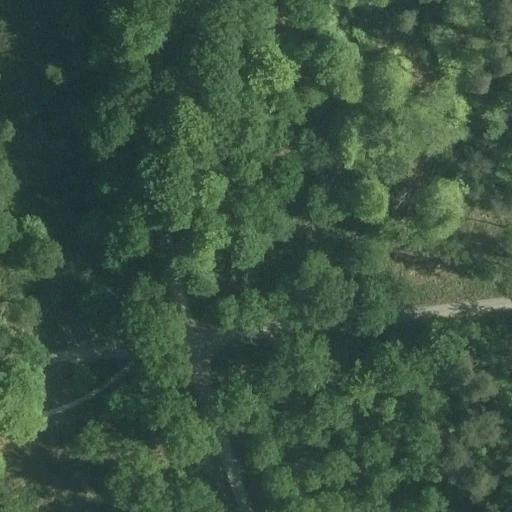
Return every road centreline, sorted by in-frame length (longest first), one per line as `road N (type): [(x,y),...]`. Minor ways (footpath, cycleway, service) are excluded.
road 1 (track): [(191,340),(111,0)]
road 2 (track): [(192,341),(511,306)]
road 3 (track): [(191,340),(0,364)]
road 4 (track): [(249,511),(192,341)]
